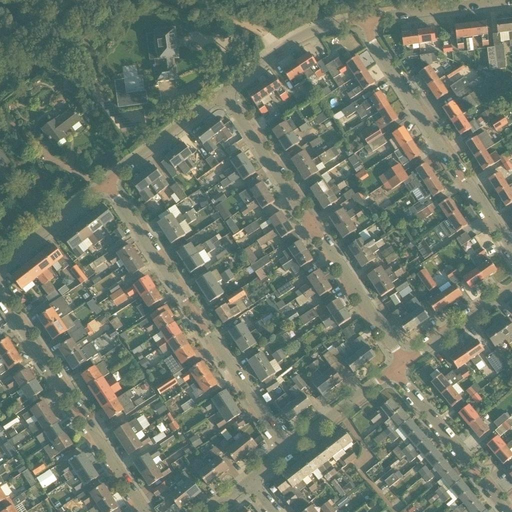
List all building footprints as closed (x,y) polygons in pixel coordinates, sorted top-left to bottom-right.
[(511,20),(496,22),(497,34),(508,33),(510,47),(511,47),(511,20)] [(489,46),(486,23),(471,25),(472,38),(481,37),(483,47),(489,46)] [(472,38),(471,25),(455,27),(458,50),(464,49),(463,39),(472,38)] [(156,32),(154,32),(154,34),(155,34),(159,60),(159,61),(160,60),(161,68),(154,68),(155,84),(178,80),(175,65),(174,60),(179,59),(175,29),(170,30),(170,27),(155,29),(156,32)] [(419,45),(435,43),(434,30),(418,32),(419,45)] [(419,45),(418,32),(401,34),(403,47),(419,45)] [(501,44),(494,45),(494,48),(497,70),(506,69),(503,44),(501,44)] [(454,62),(452,45),(443,47),(444,58),(454,62)] [(497,70),(494,48),(487,49),(489,71),(497,70)] [(310,54),(296,63),(303,73),(307,79),(315,74),(318,79),(323,75),(316,65),(316,64),(310,54)] [(365,70),(357,57),(348,64),(342,56),(325,67),(339,88),(345,85),(339,76),(349,69),(354,77),(365,70)] [(127,80),(124,62),(116,63),(120,89),(144,85),(143,77),(127,80)] [(296,63),(283,72),(290,82),(297,93),(303,89),(302,89),(295,78),(303,73),(296,63)] [(58,64),(53,68),(57,73),(62,69),(58,64)] [(448,80),(465,69),(462,65),(445,75),(448,80)] [(439,81),(430,67),(419,74),(428,88),(439,81)] [(350,100),(374,84),(365,70),(354,77),(361,87),(347,95),(350,100)] [(275,77),(261,86),(268,96),(276,91),(283,102),(289,99),(281,88),(281,87),(275,77)] [(472,87),(483,82),(481,77),(469,82),(472,87)] [(450,88),(455,95),(469,86),(464,78),(450,88)] [(448,94),(439,81),(428,88),(437,101),(448,94)] [(261,86),(248,95),(255,105),(263,116),(268,113),(267,112),(261,101),(268,96),(261,86)] [(458,99),(443,109),(451,123),(462,116),(472,109),(465,98),(474,93),(472,89),(471,89),(469,86),(455,95),(458,99)] [(325,96),(322,91),(317,94),(321,99),(325,96)] [(355,103),(332,118),(335,123),(345,116),(347,118),(356,112),(361,120),(367,116),(366,111),(374,106),(378,113),(389,106),(380,92),(365,102),(361,104),(362,105),(358,107),(355,103)] [(302,96),(297,100),(301,106),(307,103),(312,99),(309,93),(303,97),(302,96)] [(380,131),(397,120),(398,120),(389,106),(378,113),(382,119),(375,124),(380,131)] [(55,146),(66,138),(63,134),(80,121),(72,110),(54,123),(53,122),(42,130),(55,146)] [(486,123),(493,119),(487,111),(481,115),(486,123)] [(275,113),(265,119),(269,125),(279,119),(275,113)] [(496,132),(508,124),(502,115),(490,122),(496,132)] [(473,134),(485,126),(481,119),(476,122),(475,120),(467,124),(462,116),(451,123),(460,136),(470,130),(473,134)] [(232,138),(219,120),(217,118),(206,127),(219,144),(223,141),(225,143),(232,138)] [(330,119),(324,123),(327,129),(333,125),(330,119)] [(294,133),(297,130),(291,120),(272,131),(279,142),(294,133)] [(299,129),(306,125),(303,120),(296,124),(299,129)] [(383,136),(375,124),(360,134),(368,146),(383,136)] [(302,133),(309,129),(306,125),(299,129),(302,133)] [(217,149),(215,147),(219,144),(206,127),(195,135),(209,154),(209,155),(210,154),(210,155),(217,149)] [(396,153),(412,142),(403,128),(393,135),(395,138),(389,142),(396,153)] [(469,149),(474,158),(485,151),(494,145),(485,132),(466,144),(469,149)] [(300,143),(294,133),(279,142),(286,152),(300,143)] [(369,155),(387,143),(383,136),(368,146),(364,148),(369,155)] [(312,149),(322,143),(319,138),(309,144),(312,149)] [(506,138),(502,141),(503,143),(507,149),(511,147),(508,141),(506,138)] [(410,162),(421,155),(412,142),(396,153),(394,154),(403,166),(410,162)] [(190,172),(195,168),(188,159),(192,155),(183,144),(174,151),(190,172)] [(230,157),(240,150),(236,144),(225,151),(230,157)] [(318,158),(329,151),(326,146),(315,153),(318,158)] [(0,170),(10,163),(0,150),(0,170)] [(312,161),(298,171),(305,182),(305,181),(319,173),(315,168),(329,159),(331,161),(336,158),(334,156),(330,150),(329,151),(318,158),(312,161)] [(190,172),(174,151),(165,158),(174,169),(178,166),(185,175),(190,172)] [(312,161),(306,151),(291,161),(298,171),(312,161)] [(495,152),(488,156),(485,151),(474,158),(483,172),(500,161),(503,165),(511,158),(511,156),(509,151),(499,158),(495,152)] [(234,167),(223,173),(227,178),(249,164),(243,154),(231,162),(234,167)] [(354,156),(348,160),(353,167),(353,166),(358,163),(354,156)] [(219,165),(213,157),(212,158),(211,157),(205,161),(212,170),(219,165)] [(511,169),(511,158),(503,165),(507,172),(511,169)] [(358,163),(353,166),(358,173),(363,170),(358,163)] [(255,173),(249,164),(227,178),(231,185),(241,178),(243,181),(255,173)] [(388,183),(405,172),(400,165),(400,164),(398,166),(392,169),(383,175),(388,183)] [(426,164),(411,174),(413,177),(415,180),(413,182),(418,189),(435,177),(426,164)] [(157,195),(169,186),(154,167),(143,175),(150,186),(157,195)] [(393,190),(409,179),(405,172),(388,183),(393,190)] [(508,187),(499,173),(488,180),(497,194),(508,187)] [(154,198),(147,188),(150,186),(143,175),(132,184),(147,203),(154,198)] [(424,199),(412,207),(417,215),(421,212),(437,202),(434,197),(444,191),(435,177),(418,189),(424,199)] [(324,180),(310,190),(317,200),(331,191),(337,187),(333,181),(327,184),(324,180)] [(246,207),(268,193),(262,183),(250,191),(249,189),(238,195),(243,202),(246,207)] [(344,183),(337,187),(340,191),(347,187),(344,183)] [(187,199),(176,184),(170,188),(181,203),(187,199)] [(511,203),(511,194),(508,187),(497,194),(506,208),(511,203)] [(347,201),(355,196),(352,190),(343,196),(347,201)] [(331,191),(317,200),(324,211),(338,201),(331,191)] [(244,217),(260,206),(262,210),(275,202),(268,193),(246,207),(240,211),(244,217)] [(214,200),(218,206),(224,201),(219,194),(213,198),(214,200)] [(208,206),(206,198),(198,200),(201,208),(208,206)] [(458,212),(449,199),(439,206),(448,219),(458,212)] [(356,216),(363,212),(368,209),(363,201),(362,201),(358,204),(360,207),(353,211),(352,210),(346,214),(343,209),(329,219),(336,230),(350,220),(356,216)] [(437,202),(421,212),(425,219),(434,213),(433,211),(439,206),(437,202)] [(113,219),(104,207),(93,214),(103,227),(113,219)] [(412,207),(408,210),(413,217),(414,217),(417,215),(412,207)] [(382,212),(380,209),(372,214),(374,218),(378,215),(382,212)] [(172,215),(158,224),(165,234),(178,225),(184,222),(194,215),(191,211),(182,217),(181,215),(175,220),(172,215)] [(229,212),(222,217),(224,221),(232,216),(229,212)] [(255,236),(258,240),(287,222),(281,212),(269,220),(272,225),(255,236)] [(363,212),(356,216),(359,220),(366,216),(363,212)] [(467,226),(458,212),(448,219),(439,225),(448,238),(467,226)] [(104,239),(98,231),(103,227),(93,214),(83,222),(99,243),(104,239)] [(187,226),(197,220),(194,215),(184,222),(187,226)] [(350,220),(336,230),(343,240),(357,230),(350,220)] [(260,228),(256,222),(256,221),(232,237),(236,243),(248,236),(260,228)] [(83,222),(73,230),(83,243),(88,239),(89,240),(94,247),(95,246),(98,244),(99,243),(83,222)] [(281,240),(294,232),(287,222),(258,240),(262,245),(279,235),(281,240)] [(172,245),(185,236),(178,225),(165,234),(172,245)] [(116,244),(125,238),(120,229),(114,233),(116,236),(112,239),(116,244)] [(73,230),(63,238),(79,259),(84,255),(77,247),(83,243),(73,230)] [(355,243),(348,248),(355,259),(376,245),(372,239),(371,239),(365,230),(352,239),(355,243)] [(471,240),(466,233),(456,240),(461,247),(471,240)] [(184,264),(198,255),(203,251),(213,245),(218,241),(216,237),(202,246),(201,245),(194,249),(191,244),(177,253),(184,264)] [(362,269),(376,259),(373,254),(379,251),(378,250),(385,245),(382,241),(376,245),(355,259),(362,269)] [(285,265),(306,251),(300,242),(283,253),(285,257),(278,262),(282,267),(285,265)] [(433,254),(425,242),(416,247),(425,260),(433,254)] [(206,255),(216,249),(213,245),(203,251),(206,255)] [(69,266),(53,246),(43,254),(53,266),(57,262),(64,270),(69,266)] [(130,246),(109,260),(112,266),(121,260),(124,266),(138,257),(130,246)] [(385,259),(395,253),(391,247),(381,254),(385,259)] [(249,248),(242,252),(244,256),(251,251),(249,248)] [(482,249),(474,254),(478,259),(478,260),(482,266),(476,270),(484,281),(497,271),(486,255),(482,250),(482,249)] [(300,269),(313,261),(306,251),(285,265),(288,271),(298,264),(300,269)] [(388,265),(398,258),(395,253),(385,259),(388,265)] [(49,282),(54,278),(47,270),(53,266),(43,254),(33,262),(49,282)] [(191,274),(204,265),(198,255),(184,264),(191,274)] [(271,263),(267,256),(251,267),(255,273),(271,263)] [(96,268),(106,262),(103,257),(97,261),(89,266),(92,270),(96,268)] [(123,282),(145,268),(138,257),(124,266),(128,271),(119,277),(123,282)] [(33,262),(23,270),(32,282),(37,278),(43,286),(41,288),(48,296),(55,291),(49,282),(33,262)] [(458,273),(452,264),(448,267),(454,276),(458,273)] [(87,280),(76,265),(70,270),(81,285),(87,280)] [(374,287),(401,270),(398,265),(391,269),(391,268),(384,272),(381,268),(367,277),(374,287)] [(454,276),(448,267),(431,279),(438,289),(443,285),(442,284),(449,279),(452,283),(450,285),(452,287),(455,285),(456,287),(460,284),(454,276)] [(32,282),(23,270),(12,278),(22,290),(32,282)] [(232,274),(229,270),(220,276),(222,280),(232,274)] [(401,270),(374,287),(381,298),(395,289),(392,284),(398,280),(397,279),(398,279),(397,278),(403,274),(401,270)] [(449,305),(441,294),(438,289),(431,279),(425,270),(417,276),(431,296),(425,300),(435,314),(449,305)] [(484,281),(476,270),(463,280),(470,290),(484,281)] [(310,283),(300,289),(304,295),(326,280),(319,271),(307,279),(310,283)] [(199,281),(196,283),(197,284),(203,293),(217,284),(210,274),(199,281)] [(225,285),(235,279),(232,274),(222,280),(225,285)] [(96,277),(91,280),(94,285),(99,283),(96,277)] [(141,298),(155,289),(148,278),(126,292),(129,298),(138,292),(141,298)] [(266,278),(264,280),(262,281),(261,282),(264,287),(270,284),(266,278)] [(320,298),(332,290),(326,280),(304,295),(295,300),(303,312),(312,306),(307,299),(317,293),(320,298)] [(397,293),(409,285),(405,280),(395,286),(397,289),(395,290),(397,293)] [(108,289),(111,295),(121,289),(117,283),(108,289)] [(290,283),(277,291),(281,297),(294,289),(290,283)] [(224,295),(217,284),(203,293),(210,304),(224,295)] [(462,296),(456,287),(455,285),(452,287),(441,294),(449,305),(462,296)] [(408,287),(403,290),(407,296),(412,292),(408,287)] [(143,318),(153,312),(150,308),(162,300),(155,289),(141,298),(145,303),(137,309),(143,318)] [(246,296),(241,289),(226,299),(231,306),(246,296)] [(117,308),(128,300),(121,290),(110,297),(117,308)] [(395,307),(401,303),(395,294),(390,298),(395,307)] [(56,316),(69,307),(63,297),(61,298),(52,304),(55,308),(39,319),(46,330),(60,321),(56,316)] [(429,319),(415,298),(407,304),(414,313),(410,316),(417,327),(429,319)] [(38,300),(32,304),(36,309),(42,305),(38,300)] [(322,324),(344,309),(338,300),(326,307),(329,312),(319,318),(322,324)] [(161,333),(174,324),(171,319),(174,317),(166,305),(149,317),(150,318),(139,325),(142,330),(145,328),(149,333),(157,327),(161,333)] [(230,312),(226,305),(215,312),(224,325),(241,313),(237,307),(230,312)] [(304,326),(318,317),(313,309),(299,319),(304,326)] [(344,309),(322,324),(326,329),(336,323),(338,326),(351,319),(344,309)] [(417,327),(410,316),(406,319),(399,309),(392,314),(406,335),(417,327)] [(102,327),(108,320),(103,315),(97,322),(102,327)] [(295,322),(290,315),(284,319),(288,326),(295,322)] [(60,321),(46,330),(53,341),(60,336),(69,330),(72,335),(83,327),(79,320),(73,324),(72,322),(70,323),(66,317),(60,321)] [(122,328),(116,318),(111,321),(118,330),(122,328)] [(511,339),(510,337),(511,335),(511,326),(507,319),(496,326),(506,340),(509,345),(511,343),(511,339)] [(252,327),(255,331),(265,324),(262,320),(252,327)] [(161,333),(153,338),(159,349),(181,335),(174,324),(161,333)] [(250,334),(243,324),(229,333),(236,343),(250,334)] [(250,334),(236,343),(243,354),(256,345),(253,340),(260,336),(259,335),(268,329),(265,324),(255,331),(250,334)] [(495,348),(503,342),(506,340),(496,326),(485,334),(495,348)] [(75,338),(59,349),(66,360),(89,345),(93,342),(83,327),(72,335),(75,338)] [(341,332),(346,339),(355,334),(350,327),(341,332)] [(118,335),(115,330),(109,333),(113,339),(118,335)] [(175,354),(188,345),(181,335),(159,349),(163,354),(172,349),(175,354)] [(375,357),(361,337),(353,343),(361,352),(357,355),(364,365),(375,357)] [(0,360),(2,359),(15,351),(8,340),(0,345),(0,360)] [(482,362),(478,355),(484,351),(477,341),(463,350),(471,360),(475,367),(482,362)] [(89,345),(66,360),(73,371),(90,360),(92,364),(101,358),(98,355),(96,356),(89,345)] [(175,354),(165,360),(172,371),(170,373),(173,377),(184,369),(182,365),(195,356),(188,345),(175,354)] [(331,346),(326,350),(336,363),(342,358),(353,374),(364,365),(357,355),(353,358),(346,349),(339,354),(334,348),(333,349),(331,346)] [(274,360),(284,354),(288,351),(285,347),(272,356),(274,360)] [(511,369),(499,349),(493,353),(504,369),(506,373),(511,369)] [(331,367),(336,363),(326,350),(321,354),(323,356),(331,367)] [(458,370),(471,360),(463,350),(450,359),(458,370)] [(0,374),(1,376),(22,362),(15,351),(2,359),(6,365),(0,368),(0,374)] [(139,362),(146,357),(143,352),(136,357),(139,362)] [(269,364),(262,353),(248,362),(255,373),(269,364)] [(504,369),(493,353),(485,358),(496,374),(504,369)] [(277,364),(287,358),(284,354),(274,360),(277,364)] [(102,379),(109,375),(105,369),(107,368),(101,358),(92,364),(95,368),(82,377),(89,388),(102,379)] [(145,359),(139,363),(143,369),(149,365),(145,359)] [(342,382),(337,375),(333,369),(328,372),(323,366),(322,367),(317,361),(313,364),(318,370),(323,377),(332,389),(342,382)] [(203,363),(181,377),(185,383),(190,380),(193,385),(196,383),(210,374),(203,363)] [(269,364),(255,373),(262,383),(264,382),(267,386),(275,381),(276,380),(277,380),(277,379),(274,375),(276,374),(269,364)] [(313,374),(318,370),(313,364),(308,367),(313,374)] [(22,390),(35,381),(28,370),(6,384),(10,390),(18,384),(22,390)] [(463,380),(464,380),(470,375),(467,370),(460,375),(463,380)] [(463,380),(460,375),(457,377),(453,371),(444,379),(441,375),(431,383),(441,396),(451,388),(463,380)] [(200,389),(192,394),(196,399),(218,386),(210,374),(196,383),(200,389)] [(296,386),(289,391),(297,401),(293,404),(301,413),(312,405),(301,391),(306,387),(307,387),(301,379),(298,375),(297,376),(292,380),(296,386)] [(157,387),(164,383),(160,377),(153,382),(157,387)] [(160,395),(177,384),(173,377),(164,383),(157,387),(155,388),(160,395)] [(332,389),(323,377),(313,384),(322,397),(332,389)] [(96,398),(118,384),(114,379),(105,384),(102,379),(89,388),(96,398)] [(19,404),(6,413),(10,419),(15,416),(34,404),(31,400),(42,392),(35,381),(22,390),(26,395),(17,401),(19,404)] [(268,393),(279,386),(275,381),(267,386),(265,388),(268,393)] [(113,395),(121,389),(118,384),(96,398),(103,409),(116,400),(113,395)] [(471,398),(476,394),(471,387),(466,392),(471,398)] [(451,388),(441,396),(452,408),(461,400),(451,388)] [(136,410),(133,405),(130,401),(134,398),(130,391),(116,400),(103,409),(110,420),(123,411),(126,416),(136,410)] [(220,412),(233,403),(226,392),(204,407),(208,412),(216,407),(220,412)] [(482,401),(476,394),(471,398),(477,405),(482,401)] [(289,407),(282,397),(274,403),(289,422),(301,413),(293,404),(289,407)] [(137,408),(144,403),(141,398),(134,403),(137,408)] [(184,413),(195,406),(192,400),(181,407),(184,413)] [(399,411),(391,401),(381,409),(389,419),(391,418),(399,411)] [(44,403),(23,417),(30,427),(51,413),(44,403)] [(160,414),(166,410),(162,403),(155,408),(160,414)] [(240,415),(233,403),(220,412),(215,415),(219,421),(215,423),(218,428),(240,415)] [(468,406),(459,414),(469,427),(479,419),(468,406)] [(388,437),(395,431),(399,428),(409,420),(401,410),(399,411),(391,418),(395,423),(373,440),(378,446),(388,437)] [(51,413),(30,427),(37,438),(58,424),(51,413)] [(381,418),(377,413),(369,419),(373,424),(381,418)] [(493,423),(497,429),(508,419),(504,413),(493,423)] [(173,433),(180,429),(175,422),(170,414),(166,416),(171,424),(169,425),(173,433)] [(6,431),(19,422),(15,416),(10,419),(2,424),(6,431)] [(511,416),(508,419),(497,429),(494,431),(500,438),(511,427),(511,416)] [(122,445),(135,436),(143,431),(136,419),(114,434),(122,445)] [(479,419),(469,427),(479,439),(489,431),(479,419)] [(244,431),(242,427),(245,425),(242,420),(233,425),(239,434),(244,431)] [(409,420),(399,428),(408,438),(418,430),(409,420)] [(58,424),(37,438),(41,444),(49,439),(52,443),(65,435),(58,424)] [(11,438),(18,435),(14,429),(8,433),(11,438)] [(342,451),(353,443),(342,429),(342,430),(332,438),(342,451)] [(418,430),(408,438),(416,449),(426,440),(418,430)] [(400,437),(395,431),(389,437),(393,443),(400,437)] [(135,436),(122,445),(129,456),(151,442),(147,436),(145,437),(142,432),(135,436)] [(158,443),(167,437),(163,432),(152,439),(156,445),(158,443)] [(161,449),(175,440),(171,434),(167,437),(158,443),(161,449)] [(59,455),(72,446),(65,435),(52,443),(48,445),(49,446),(44,449),(51,460),(58,454),(59,455)] [(257,447),(247,435),(237,443),(247,456),(257,447)] [(12,446),(19,441),(16,436),(9,440),(9,441),(12,446)] [(202,444),(197,436),(189,441),(194,449),(202,444)] [(247,456),(237,443),(232,448),(225,440),(221,443),(216,436),(211,440),(216,447),(223,456),(227,453),(236,464),(247,456)] [(261,436),(253,442),(257,446),(264,440),(261,436)] [(495,456),(505,447),(497,437),(487,446),(495,456)] [(342,451),(332,438),(322,445),(332,458),(342,451)] [(431,446),(426,440),(416,449),(412,452),(405,458),(410,463),(421,454),(425,459),(435,450),(431,446)] [(503,465),(511,457),(511,455),(509,451),(511,448),(511,441),(505,447),(495,456),(503,465)] [(337,474),(328,462),(332,458),(322,445),(313,453),(332,478),(337,474)] [(186,455),(193,450),(190,446),(183,450),(186,455)] [(208,455),(203,459),(209,466),(218,478),(229,470),(220,459),(223,456),(216,447),(213,450),(209,453),(208,452),(207,453),(208,454),(208,455)] [(405,458),(412,452),(408,447),(401,453),(405,458)] [(9,450),(1,455),(6,462),(14,457),(9,450)] [(135,464),(142,476),(156,467),(152,461),(160,456),(156,450),(135,464)] [(351,463),(357,458),(351,450),(345,455),(351,463)] [(425,459),(433,469),(443,461),(435,450),(425,459)] [(332,478),(313,453),(303,461),(313,474),(318,470),(327,482),(332,478)] [(78,475),(91,466),(83,455),(62,469),(66,475),(74,469),(78,475)] [(351,463),(345,455),(338,461),(344,468),(346,466),(347,466),(351,463)] [(35,475),(46,468),(42,461),(31,468),(35,475)] [(303,461),(293,468),(307,487),(312,483),(308,477),(313,474),(303,461)] [(443,461),(433,469),(442,479),(452,471),(443,461)] [(156,467),(142,476),(149,487),(171,472),(167,466),(165,468),(161,463),(159,464),(155,467),(156,467)] [(218,478),(209,466),(204,470),(197,463),(192,467),(208,487),(218,478)] [(22,465),(17,468),(21,474),(26,470),(22,465)] [(76,491),(98,478),(91,466),(78,475),(81,480),(73,486),(76,491)] [(418,472),(423,478),(429,472),(425,467),(418,472)] [(300,492),(307,487),(293,468),(283,476),(284,477),(275,484),(274,484),(274,485),(281,494),(286,499),(284,501),(293,511),(298,511),(309,504),(300,492)] [(28,470),(27,471),(22,474),(32,489),(37,485),(28,470)] [(439,498),(446,492),(450,489),(460,481),(452,471),(442,479),(446,484),(435,493),(439,498)] [(45,483),(54,477),(50,472),(41,478),(45,483)] [(429,472),(423,478),(427,483),(434,478),(429,472)] [(184,473),(179,477),(182,481),(185,485),(181,489),(190,501),(200,493),(184,473)] [(385,482),(389,488),(398,480),(394,475),(385,482)] [(343,498),(346,495),(342,490),(335,480),(331,483),(343,498)] [(460,481),(450,489),(459,499),(468,491),(460,481)] [(161,486),(152,491),(156,497),(165,492),(180,510),(190,501),(181,489),(180,489),(175,484),(170,488),(168,485),(166,482),(165,482),(160,486),(161,486)] [(317,489),(312,483),(307,487),(312,493),(317,489)] [(5,506),(16,499),(6,484),(0,488),(0,503),(2,502),(5,506)] [(350,484),(342,490),(346,495),(354,488),(350,484)] [(83,492),(77,497),(80,503),(81,503),(83,501),(86,506),(94,500),(98,506),(111,497),(104,486),(87,497),(83,492)] [(464,511),(467,509),(477,501),(468,491),(459,499),(463,504),(462,505),(452,511),(464,511)] [(451,498),(446,492),(439,498),(444,504),(451,498)] [(435,493),(427,500),(431,505),(439,498),(435,493)] [(27,511),(21,504),(25,501),(21,495),(16,499),(5,506),(7,510),(4,511),(27,511)] [(102,511),(100,511),(112,511),(114,511),(118,508),(112,499),(111,497),(98,506),(102,511)] [(345,497),(336,504),(340,509),(349,502),(345,497)] [(376,497),(371,502),(375,506),(380,502),(376,497)] [(334,506),(334,505),(330,501),(320,509),(322,511),(326,511),(332,507),(334,506)] [(477,501),(467,509),(469,511),(485,511),(486,511),(477,501)]
